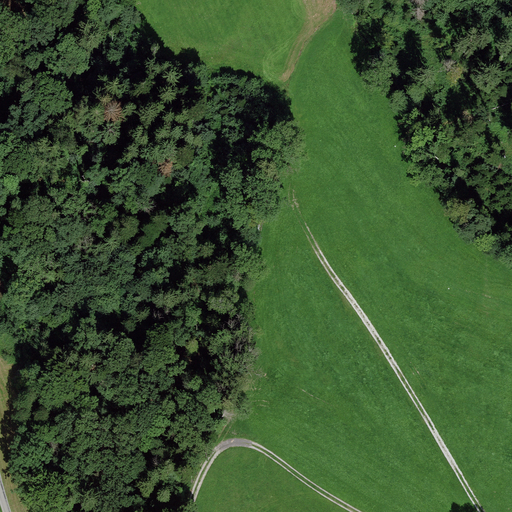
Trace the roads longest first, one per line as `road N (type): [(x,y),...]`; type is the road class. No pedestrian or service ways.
road 1 (track): [(281,128),(283,176),(301,220),(485,511)]
road 2 (track): [(430,0),(425,39),(367,12),(334,18),(293,72),(281,128)]
road 3 (track): [(355,511),(257,447),(225,444),(194,511)]
